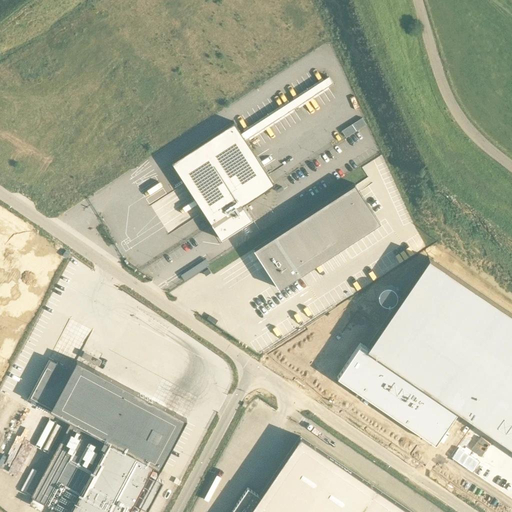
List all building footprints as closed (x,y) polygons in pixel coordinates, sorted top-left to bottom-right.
[(234,122),(171,162),(221,239),(252,220),(242,205),(274,184),(245,140),(333,83),(328,76),(241,133),(234,122)] [(363,117),(342,129),(346,136),(367,124),(363,117)] [(354,184),(253,249),(278,288),(380,223),(354,184)] [(207,259),(181,271),(184,278),(210,266),(207,259)] [(358,349),(336,383),(434,449),(457,414),(511,450),(511,317),(430,262),(367,354),(358,349)] [(49,358),(28,398),(71,421),(31,495),(61,511),(136,511),(139,507),(147,511),(163,482),(155,477),(186,419),(95,370),(103,354),(85,344),(71,370),(49,358)] [(411,511),(300,436),(259,496),(247,488),(230,511),(411,511)]
